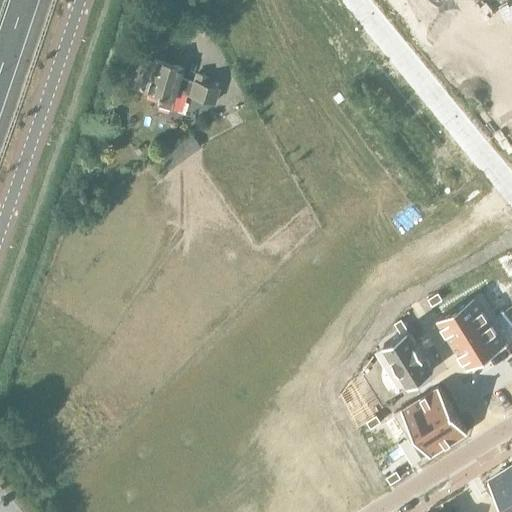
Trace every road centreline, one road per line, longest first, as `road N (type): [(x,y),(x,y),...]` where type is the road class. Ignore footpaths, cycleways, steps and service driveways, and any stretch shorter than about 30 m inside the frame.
road 1 (tertiary): [(0,230),(78,0)]
road 2 (residential): [(377,511),(494,440)]
